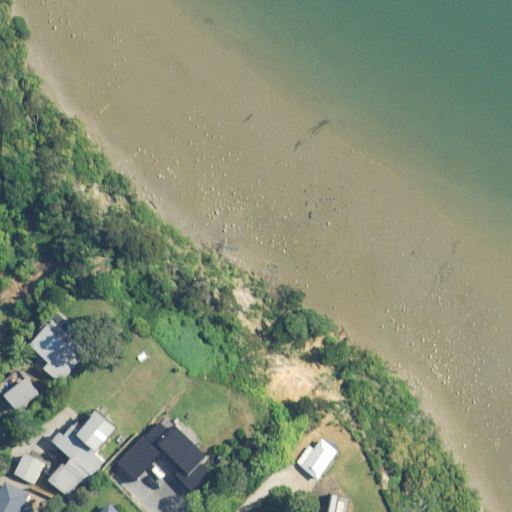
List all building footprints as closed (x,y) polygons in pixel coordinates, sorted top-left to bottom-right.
[(79,343),(55,321),(34,344),(53,362),(48,368),(63,382),(85,358),(75,348),(79,343)] [(41,391),(21,369),(0,387),(21,410),(41,391)] [(121,428),(100,411),(87,427),(80,422),(60,445),(75,457),(68,466),(66,464),(53,480),(71,495),(84,480),(88,484),(108,460),(99,453),(121,428)] [(343,451),(326,438),(304,467),(320,480),(343,451)] [(46,463),(27,453),(17,473),(36,483),(46,463)] [(0,511),(36,511),(37,509),(28,505),(33,493),(8,481),(0,498),(0,511)] [(125,511),(116,502),(106,511),(125,511)]
